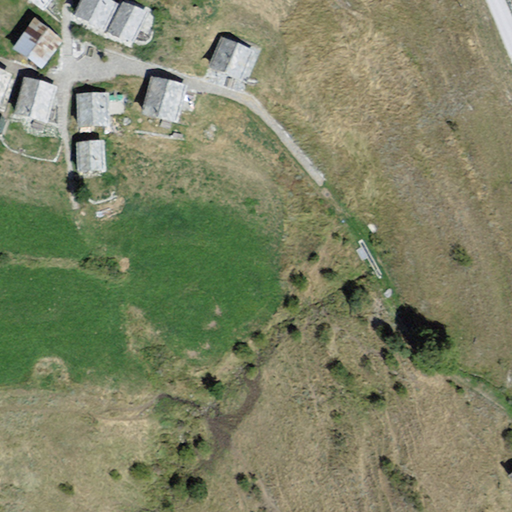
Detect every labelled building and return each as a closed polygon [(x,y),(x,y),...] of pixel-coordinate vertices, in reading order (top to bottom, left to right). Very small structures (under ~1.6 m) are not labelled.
[(117,2),(112,0),(80,0),(74,15),(104,29),(117,2)] [(144,9),(122,0),(110,31),(132,39),(144,9)] [(64,36),(34,16),(13,47),(44,67),(64,36)] [(254,49),(221,38),(210,70),(244,81),(254,49)] [(0,104),(11,75),(0,70),(0,104)] [(184,80),(149,74),(142,114),(178,119),(184,80)] [(56,86),(24,78),(15,112),(48,121),(56,86)] [(109,90),(75,91),(76,127),(111,125),(109,90)] [(103,139),(77,141),(79,173),(106,171),(103,139)]
